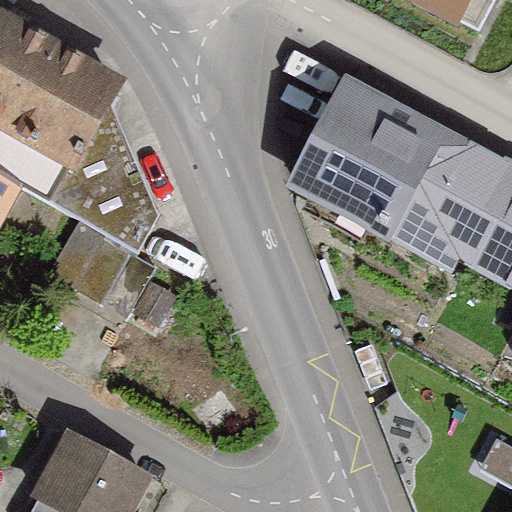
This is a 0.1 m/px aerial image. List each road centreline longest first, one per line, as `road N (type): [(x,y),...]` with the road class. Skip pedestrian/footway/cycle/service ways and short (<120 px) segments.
road 1 (residential): [(183,61),(344,478)]
road 2 (residential): [(344,478),(296,501),(252,504),(0,367)]
road 3 (residential): [(511,123),(277,0)]
